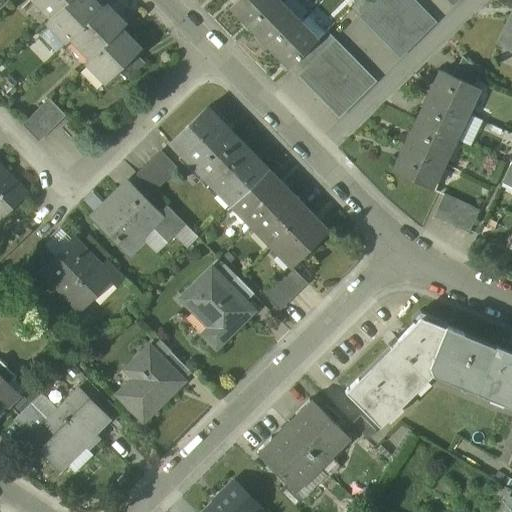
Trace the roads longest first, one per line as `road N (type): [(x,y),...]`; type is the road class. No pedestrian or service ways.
road 1 (residential): [(411,249),(128,511)]
road 2 (residential): [(216,56),(72,193),(0,117)]
road 3 (residential): [(480,0),(320,154)]
road 4 (residential): [(216,56),(320,154)]
road 5 (residential): [(320,154),(411,249)]
